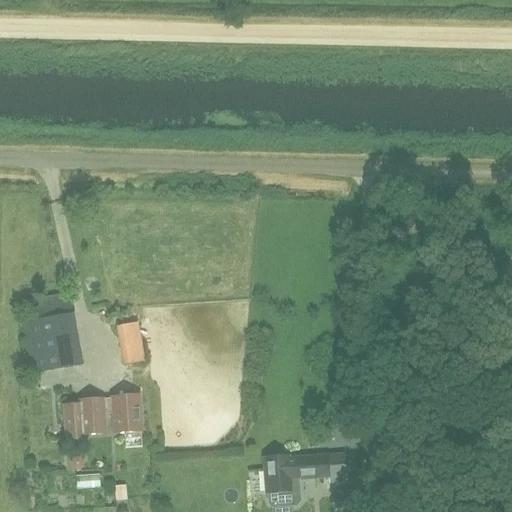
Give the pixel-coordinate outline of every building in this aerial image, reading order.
[(21,324),(30,375),(83,365),(73,314),(69,293),(28,301),(31,322),(21,324)] [(143,362),(137,325),(122,327),(128,365),(143,362)] [(107,435),(106,416),(112,416),(114,435),(141,432),(139,397),(111,399),(111,402),(103,403),(103,399),(78,401),(78,405),(62,406),(65,443),(86,441),(86,437),(107,435)] [(289,501),(288,479),(325,476),(323,454),(286,457),(285,455),(261,458),(263,492),(265,491),(266,502),(270,505),(286,504),(289,501)] [(97,482),(72,481),(71,498),(96,500),(97,482)] [(115,501),(127,500),(126,487),(114,488),(115,501)]
